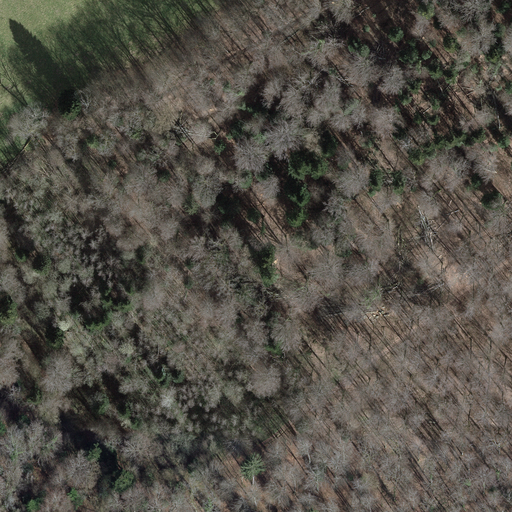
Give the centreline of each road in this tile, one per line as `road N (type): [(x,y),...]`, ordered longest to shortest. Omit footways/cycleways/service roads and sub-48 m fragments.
road 1 (track): [(511,266),(328,397),(194,511)]
road 2 (track): [(404,0),(374,103),(380,126),(428,190),(450,306)]
road 3 (track): [(168,511),(91,437),(0,301)]
